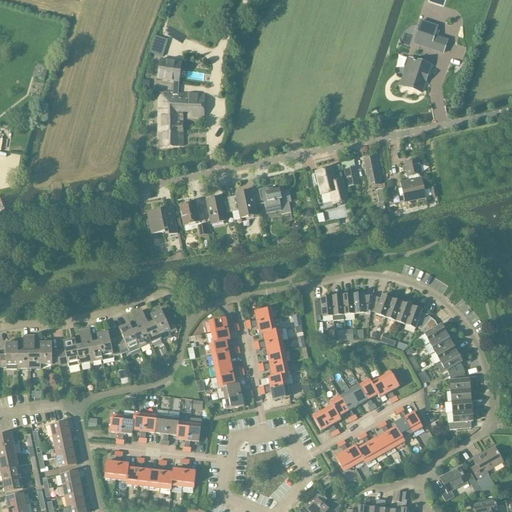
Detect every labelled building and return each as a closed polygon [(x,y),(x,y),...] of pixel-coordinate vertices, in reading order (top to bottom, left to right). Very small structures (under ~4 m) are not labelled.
[(401,0),(395,27),(408,30),(415,0),(401,0)] [(421,21),(414,44),(443,54),(447,41),(434,36),(437,27),(421,21)] [(163,57),(168,41),(154,37),(149,53),(163,57)] [(404,72),(400,86),(422,93),(431,66),(416,61),(416,60),(414,60),(409,58),(404,72)] [(160,60),(158,79),(173,81),(178,82),(181,64),(160,60)] [(158,93),(157,148),(182,146),(182,112),(189,112),(189,115),(191,118),(203,118),(204,95),(178,93),(178,82),(173,81),(172,93),(158,93)] [(375,157),(363,159),(369,187),(380,185),(375,157)] [(400,183),(404,203),(425,199),(420,174),(421,174),(418,160),(404,163),(407,177),(408,181),(400,183)] [(316,172),(316,175),(314,175),(316,185),(319,184),(321,196),(331,194),(334,205),(348,202),(342,180),(336,182),(333,168),(316,172)] [(353,168),(344,170),(347,188),(359,186),(356,168),(353,168)] [(258,190),(261,205),(264,204),(266,214),(281,211),(282,215),(291,213),(289,203),(291,203),(289,191),(280,193),(280,190),(273,192),(272,189),(268,190),(268,188),(258,190)] [(437,188),(429,189),(430,196),(431,196),(431,199),(439,198),(437,188)] [(385,202),(383,189),(376,191),(378,203),(383,202),(385,202)] [(236,197),(230,199),(232,212),(234,220),(244,218),(257,215),(252,191),(235,195),(236,197)] [(223,215),(232,212),(230,199),(223,200),(223,197),(206,201),(211,225),(224,222),(223,215)] [(180,206),(184,226),(200,223),(196,203),(180,206)] [(162,215),(161,210),(147,213),(151,235),(165,232),(164,229),(168,229),(169,236),(178,234),(173,210),(164,212),(165,214),(162,215)] [(306,218),(313,216),(312,210),(305,211),(306,218)] [(206,225),(198,226),(200,237),(208,235),(206,225)] [(416,272),(414,278),(438,288),(440,282),(434,279),(416,272)] [(367,312),(370,312),(372,297),(369,296),(364,297),(363,295),(353,296),(354,315),(365,314),(365,312),(367,312)] [(344,316),(354,315),(353,296),(342,297),(344,316)] [(385,318),(392,300),(382,296),(381,299),(375,297),(372,297),(370,312),(374,313),(375,313),(375,314),(385,318)] [(344,320),(344,316),(342,297),(331,298),(333,317),(333,321),(344,320)] [(322,318),(333,317),(331,298),(321,299),(321,301),(315,301),(316,316),(322,316),(322,318)] [(395,322),(402,304),(392,300),(385,318),(395,322)] [(412,308),(402,304),(395,322),(405,326),(412,308)] [(421,330),(431,319),(427,315),(421,313),(422,311),(412,308),(405,326),(416,329),(416,327),(418,328),(421,330)] [(255,313),(256,321),(257,324),(274,320),(271,309),(255,313)] [(150,315),(153,323),(154,322),(160,336),(170,332),(171,334),(177,331),(171,319),(166,321),(161,310),(150,315)] [(162,340),(160,336),(154,322),(153,323),(148,325),(142,311),(137,313),(152,346),(153,346),(152,344),(162,340)] [(137,326),(132,328),(133,331),(133,332),(139,345),(138,345),(140,349),(149,345),(150,347),(152,346),(137,313),(132,315),(137,326)] [(226,319),(209,322),(211,333),(228,330),(228,332),(235,331),(234,326),(227,328),(226,319)] [(429,344),(446,334),(441,325),(438,327),(435,322),(431,319),(421,330),(424,332),(425,334),(424,334),(429,344)] [(256,321),(250,323),(251,327),(257,326),(259,335),(263,334),(276,331),(274,320),(257,324),(256,321)] [(133,331),(132,328),(130,324),(119,329),(122,336),(116,339),(121,355),(129,352),(130,353),(140,349),(138,345),(139,345),(133,332),(133,331)] [(93,363),(103,361),(102,357),(98,342),(98,343),(97,339),(92,340),(90,329),(84,330),(92,365),(93,365),(93,363)] [(79,362),(80,366),(90,364),(90,366),(92,365),(84,330),(79,331),(81,342),(76,344),(76,347),(79,362)] [(213,344),(226,342),(230,341),(228,332),(228,330),(211,333),(213,344)] [(263,334),(265,343),(265,345),(282,341),(280,330),(276,331),(263,334)] [(102,357),(103,361),(113,359),(113,357),(121,355),(116,339),(110,340),(108,332),(97,335),(97,339),(98,343),(98,342),(102,357)] [(446,334),(429,344),(435,353),(451,344),(446,334)] [(24,351),(18,351),(18,366),(18,370),(28,370),(28,372),(29,372),(29,336),(23,336),(24,351)] [(41,370),(41,366),(40,351),(35,351),(34,336),(29,336),(29,372),(31,372),(31,370),(41,370)] [(299,349),(305,348),(303,337),(297,339),(299,349)] [(69,368),(80,366),(79,362),(76,347),(76,344),(75,339),(63,342),(65,349),(59,351),(60,368),(69,366),(69,368)] [(259,349),(266,347),(268,356),(284,352),(282,341),(265,345),(265,343),(258,344),(259,349)] [(209,345),(212,356),(229,353),(229,355),(236,353),(235,349),(228,350),(226,342),(213,344),(209,345)] [(18,351),(18,343),(6,343),(6,355),(0,355),(0,357),(0,368),(7,368),(7,370),(18,370),(18,366),(18,351)] [(41,366),(52,366),(52,368),(60,368),(59,351),(52,351),(52,343),(40,343),(40,351),(41,366)] [(457,353),(451,344),(435,353),(440,362),(457,353)] [(270,367),(287,363),(284,352),(268,356),(269,365),(270,367)] [(231,364),(229,355),(229,353),(212,356),(214,367),(231,364)] [(440,362),(436,365),(442,374),(444,378),(449,376),(464,371),(463,369),(460,363),(462,362),(457,353),(440,362)] [(412,366),(417,363),(413,357),(409,360),(412,366)] [(263,366),(264,371),(270,369),(272,377),(272,378),(285,375),(289,375),(287,363),(270,367),(269,365),(263,366)] [(421,370),(417,363),(412,366),(416,372),(421,370)] [(214,367),(216,378),(233,374),(234,377),(240,375),(239,371),(233,372),(231,364),(214,367)] [(465,374),(464,371),(449,376),(450,379),(450,381),(451,392),(470,390),(469,379),(465,380),(465,374)] [(423,384),(430,381),(424,372),(418,375),(423,384)] [(399,388),(391,373),(381,378),(389,393),(387,394),(391,400),(395,398),(391,392),(399,388)] [(216,378),(219,389),(223,388),(235,385),(234,377),(233,374),(216,378)] [(272,377),(268,378),(270,387),(270,390),(287,386),(285,375),(272,378),(272,377)] [(387,394),(389,393),(381,378),(371,384),(378,395),(377,396),(379,399),(387,394)] [(371,384),(369,380),(359,386),(368,401),(366,402),(369,408),(373,405),(370,400),(377,396),(378,395),(371,384)] [(223,388),(225,399),(242,396),(242,398),(248,396),(248,392),(241,393),(239,384),(235,385),(223,388)] [(271,392),(273,401),(290,397),(287,386),(270,390),(270,387),(264,389),(265,393),(271,392)] [(368,401),(359,386),(350,392),(358,406),(366,402),(368,401)] [(73,389),(65,390),(66,398),(74,397),(73,389)] [(471,401),(470,390),(451,392),(452,402),(471,401)] [(354,417),(350,411),(358,406),(350,392),(340,397),(348,412),(346,413),(350,419),(354,417)] [(242,396),(225,399),(227,410),(244,407),(242,398),(242,396)] [(339,418),(339,417),(346,413),(348,412),(340,397),(330,403),(332,406),(339,418)] [(453,413),(472,411),(471,401),(452,402),(453,413)] [(336,431),(333,425),(341,421),(339,417),(339,418),(332,406),(322,412),(331,427),(329,428),(332,433),(336,431)] [(453,424),(449,424),(450,431),(456,430),(471,429),(471,422),(472,422),(472,411),(453,413),(453,424)] [(321,432),(329,428),(331,427),(322,412),(312,417),(321,432)] [(399,414),(402,420),(394,425),(396,428),(403,439),(412,434),(404,419),(406,418),(403,412),(399,414)] [(414,413),(406,418),(404,419),(412,434),(422,428),(414,413)] [(146,416),(134,414),(134,418),(133,431),(141,432),(144,433),(146,416)] [(110,433),(119,434),(121,434),(123,417),(112,416),(110,433)] [(145,440),(146,433),(155,434),(157,417),(146,416),(144,433),(141,432),(141,439),(145,440)] [(119,434),(118,440),(122,441),(123,434),(132,435),(133,431),(134,418),(123,417),(121,434),(119,434)] [(166,435),(168,418),(157,417),(155,434),(164,435),(166,435)] [(164,435),(163,441),(167,442),(168,435),(177,436),(178,423),(179,423),(179,419),(168,418),(166,435),(164,435)] [(88,420),(88,429),(96,429),(97,420),(88,420)] [(52,437),(70,434),(68,423),(50,426),(52,437)] [(177,436),(176,440),(185,441),(188,442),(190,425),(179,423),(178,423),(177,436)] [(199,443),(201,426),(190,425),(188,442),(185,441),(185,448),(189,448),(190,442),(199,443)] [(381,429),(384,435),(377,439),(385,454),(395,448),(386,433),(389,432),(385,426),(381,429)] [(395,448),(405,443),(403,439),(396,428),(389,432),(386,433),(395,448)] [(0,447),(14,445),(11,433),(0,435),(0,447)] [(72,444),(70,434),(52,437),(54,448),(72,444)] [(365,446),(357,450),(364,461),(363,462),(365,465),(375,459),(367,445),(369,443),(366,438),(362,440),(365,446)] [(377,439),(369,443),(367,445),(375,459),(385,454),(377,439)] [(75,455),(72,444),(54,448),(57,458),(75,455)] [(0,459),(16,456),(14,445),(0,447),(0,459)] [(340,448),(343,453),(336,458),(344,473),(354,467),(345,452),(348,451),(344,445),(340,448)] [(357,450),(356,446),(348,451),(345,452),(354,467),(363,462),(364,461),(357,450)] [(477,466),(471,469),(478,481),(488,475),(486,472),(502,463),(498,456),(499,455),(495,448),(474,460),(477,466)] [(77,466),(75,455),(57,458),(59,469),(77,466)] [(18,467),(16,456),(0,459),(0,468),(0,471),(18,467)] [(106,462),(104,479),(116,480),(118,463),(120,464),(121,457),(116,457),(115,463),(106,462)] [(129,465),(120,464),(118,463),(116,480),(127,482),(128,469),(129,469),(129,465)] [(138,463),(137,470),(129,469),(128,469),(127,482),(126,486),(138,487),(139,470),(142,470),(143,464),(138,463)] [(171,487),(172,487),(183,488),(184,471),(187,471),(187,465),(183,464),(182,471),(173,470),(172,474),(173,474),(171,487)] [(160,466),(159,472),(151,471),(149,488),(160,489),(162,472),(164,473),(165,466),(160,466)] [(18,467),(0,471),(3,482),(20,479),(18,467)] [(439,492),(445,503),(454,498),(451,492),(467,483),(459,468),(440,479),(446,489),(439,492)] [(149,488),(151,471),(142,470),(139,470),(138,487),(149,488)] [(184,471),(183,488),(194,489),(196,472),(187,471),(184,471)] [(62,486),(80,483),(78,472),(60,475),(62,486)] [(160,489),(171,491),(172,487),(171,487),(173,474),(172,474),(164,473),(162,472),(160,489)] [(471,475),(466,477),(472,486),(476,483),(471,475)] [(23,490),(20,479),(3,482),(5,494),(23,490)] [(480,488),(486,497),(496,491),(491,482),(480,488)] [(83,493),(80,483),(62,486),(65,497),(83,493)] [(327,511),(329,510),(323,504),(327,500),(318,491),(298,511),(327,511)] [(400,511),(402,503),(402,501),(403,493),(397,492),(396,503),(397,503),(396,511),(390,511),(389,511),(400,511)] [(85,504),(83,493),(65,497),(67,508),(85,504)] [(8,509),(26,505),(24,494),(6,498),(8,509)] [(364,508),(359,507),(358,507),(357,511),(368,511),(369,508),(370,500),(365,499),(364,508)] [(375,509),(369,508),(368,511),(379,511),(381,501),(376,500),(375,509)] [(496,511),(494,500),(473,505),(474,511),(496,511)] [(389,511),(390,511),(384,510),(385,501),(381,501),(379,511),(389,511)] [(407,501),(402,501),(402,503),(400,511),(411,511),(412,510),(406,510),(407,501)] [(336,503),(331,508),(335,511),(336,511),(341,507),(336,503)]
